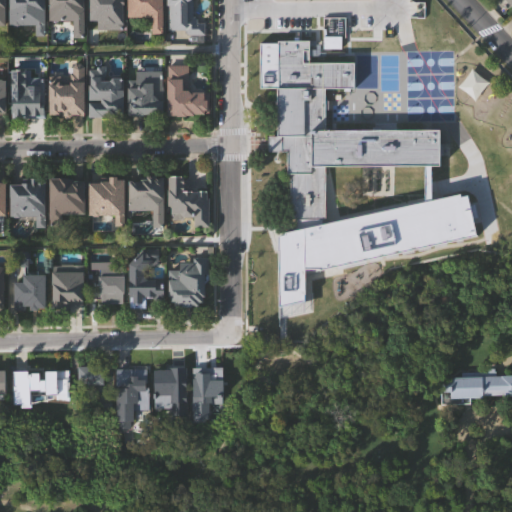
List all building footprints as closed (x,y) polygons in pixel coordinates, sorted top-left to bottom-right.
[(62,13),(60,13),(60,0),(81,0),(81,8),(75,8),(75,13),(62,13)] [(121,0),(122,16),(99,16),(98,0),(121,0)] [(162,0),(163,33),(152,33),(152,16),(127,16),(127,0),(162,0)] [(192,0),(193,16),(197,18),(197,22),(205,22),(205,32),(186,33),(186,29),(168,29),(167,0),(192,0)] [(511,34),(511,0),(502,0),(497,6),(503,13),(510,7),(511,10),(511,14),(502,23),(511,34)] [(92,49),(100,49),(100,58),(126,58),(126,16),(106,15),(106,13),(92,13),(92,49)] [(166,14),(130,14),(130,45),(155,46),(155,62),(165,62),(166,14)] [(0,54),(8,54),(8,16),(0,16),(0,54)] [(37,53),(38,65),(48,64),(47,16),(23,16),(23,20),(11,21),(12,54),(37,53)] [(51,19),(52,49),(76,49),(76,64),(87,64),(87,16),(64,16),(64,19),(51,19)] [(334,52),(334,54),(337,54),(337,58),(341,58),(341,95),(346,95),(345,80),(411,80),(411,118),(346,119),(346,122),(340,122),(340,130),(299,130),(299,136),(344,135),(402,150),(454,148),(458,209),(458,224),(466,271),(325,296),(325,304),(301,304),(301,313),(322,313),(322,350),(273,351),(273,313),(293,313),(293,304),(295,304),(295,297),(293,297),(293,294),(280,294),(279,248),(277,248),(277,225),(258,226),(258,210),(267,210),(268,114),(305,114),(305,97),(285,97),(285,80),(305,80),(305,81),(308,81),(307,69),(313,69),(313,52),(334,52)] [(84,81),(83,113),(71,113),(69,117),(65,117),(62,114),(62,110),(59,110),(59,114),(49,114),(49,83),(54,83),(54,78),(69,78),(69,73),(72,73),(72,66),(76,62),(80,62),(84,66),(84,81)] [(101,77),(101,81),(110,81),(113,77),(122,77),(124,80),(124,113),(115,113),(115,117),(90,117),(90,69),(96,69),(96,66),(106,66),(106,77),(101,77)] [(163,71),(162,84),(164,84),(163,115),(144,114),(144,117),(128,116),(129,79),(136,79),(136,71),(163,71)] [(31,115),(20,115),(20,90),(43,90),(43,112),(35,112),(35,115),(31,115)] [(87,145),(88,92),(74,92),(74,105),(52,105),(51,144),(87,145)] [(170,144),(212,144),(212,120),(191,121),(191,94),(169,94),(170,144)] [(92,145),(126,144),(126,108),(108,108),(108,97),(91,97),(92,130),(91,130),(92,145)] [(478,128),(491,111),(474,98),(461,115),(478,128)] [(131,144),(166,143),(165,100),(138,100),(138,109),(130,109),(131,144)] [(0,141),(9,141),(9,108),(0,108),(0,141)] [(117,176),(117,179),(124,179),(124,226),(114,226),(114,215),(93,216),(92,215),(89,215),(88,182),(109,181),(108,176),(117,176)] [(165,177),(164,229),(153,228),(154,211),(129,211),(130,181),(140,181),(140,176),(165,177)] [(38,178),(38,181),(46,181),(45,228),(36,228),(36,217),(20,217),(20,219),(10,219),(11,184),(22,185),(22,177),(38,178)] [(185,177),(185,191),(209,191),(208,197),(211,197),(210,227),(195,227),(195,218),(184,218),(184,221),(172,220),(172,206),(168,206),(168,177),(185,177)] [(73,178),(73,181),(86,181),(85,215),(62,214),(62,227),(49,227),(50,178),(73,178)] [(212,255),(211,219),(187,220),(186,204),(171,205),(172,247),(197,246),(197,255),(212,255)] [(131,209),(131,237),(155,236),(155,255),(167,255),(166,205),(148,205),(148,209),(131,209)] [(92,211),(91,244),(117,244),(117,255),(127,255),(128,207),(112,206),(112,211),(92,211)] [(48,256),(48,207),(24,207),(24,213),(12,213),(13,247),(38,247),(39,256),(48,256)] [(52,208),(52,248),(65,248),(64,243),(88,242),(87,207),(52,208)] [(0,208),(0,243),(9,244),(8,208),(0,208)] [(143,271),(143,275),(147,275),(147,280),(163,280),(163,299),(154,299),(154,296),(142,296),(142,303),(133,303),(133,296),(129,296),(129,263),(142,249),(158,249),(158,266),(149,266),(143,271)] [(202,296),(202,302),(199,302),(199,306),(174,305),(174,302),(170,302),(170,296),(168,296),(168,270),(179,270),(180,263),(193,263),(193,258),(208,258),(208,274),(204,274),(204,296),(202,296)] [(122,268),(122,303),(104,303),(104,293),(99,293),(100,268),(122,268)] [(46,275),(46,307),(38,307),(38,310),(29,310),(29,306),(25,306),(25,310),(14,310),(14,282),(23,283),(23,275),(46,275)] [(132,334),(148,334),(148,328),(167,327),(166,309),(149,310),(148,289),(161,288),(161,277),(143,278),(143,287),(131,287),(132,334)] [(72,305),(61,305),(60,282),(83,282),(83,305),(72,305)] [(172,298),(172,335),(208,335),(208,286),(195,286),(195,292),(182,292),(182,298),(172,298)] [(102,332),(126,331),(125,290),(93,291),(93,298),(101,298),(102,332)] [(17,310),(16,339),(30,339),(30,337),(48,338),(49,303),(26,302),(25,311),(17,310)] [(93,354),(93,361),(99,361),(99,366),(103,366),(103,385),(77,384),(78,366),(85,366),(85,354),(93,354)] [(495,368),(496,376),(511,375),(511,395),(483,395),(483,397),(480,398),(451,398),(451,392),(441,392),(441,385),(447,384),(447,378),(461,377),(461,372),(488,372),(488,368),(495,368)] [(106,413),(106,395),(80,395),(81,414),(106,413)] [(188,396),(156,397),(156,434),(173,433),(173,444),(189,444),(188,396)] [(150,438),(150,397),(119,397),(119,457),(135,457),(135,438),(150,438)] [(0,399),(0,422),(9,423),(8,399),(0,399)] [(16,401),(16,435),(34,435),(34,422),(58,421),(58,428),(72,428),(72,399),(45,399),(45,400),(16,401)] [(511,424),(511,404),(498,404),(498,400),(463,400),(463,406),(444,406),(444,432),(472,432),(472,425),(511,424)]
